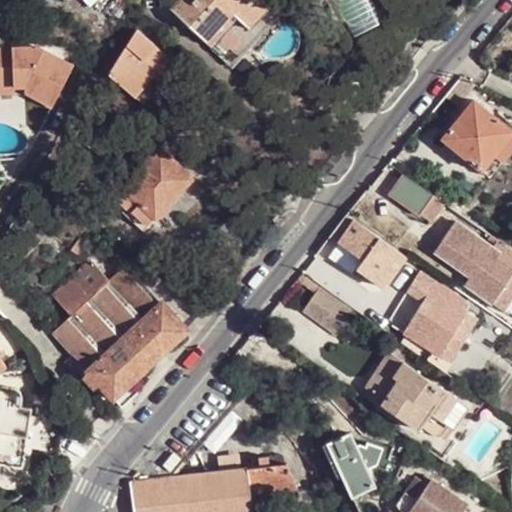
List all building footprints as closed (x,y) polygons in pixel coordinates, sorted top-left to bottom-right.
[(250,26),(268,5),(261,0),(178,0),(173,7),(170,9),(233,65),(246,51),(260,36),(250,26)] [(277,15),(268,5),(250,26),(260,36),(277,15)] [(156,71),(164,77),(176,65),(136,28),(108,73),(133,96),(151,76),(156,71)] [(0,48),(0,91),(13,92),(24,91),(47,103),(52,105),(72,65),(37,47),(0,48)] [(160,84),(164,77),(156,71),(151,76),(160,84)] [(15,128),(30,135),(47,103),(24,91),(13,92),(15,128)] [(492,156),(511,131),(511,130),(473,100),(458,119),(443,138),(481,169),(492,156)] [(134,198),(137,202),(153,216),(172,195),(191,175),(158,145),(120,186),(134,198)] [(500,162),(492,156),(481,169),(489,176),(500,162)] [(435,195),(402,172),(394,183),(387,194),(419,217),(424,210),(435,195)] [(444,201),(435,195),(424,210),(432,217),(444,201)] [(153,216),(137,202),(130,212),(144,225),(153,216)] [(361,259),(356,267),(370,277),(383,286),(405,256),(351,219),(341,233),(335,241),(361,259)] [(475,266),(468,276),(464,282),(503,309),(511,295),(511,261),(492,247),(454,221),(440,241),(475,266)] [(334,229),(329,236),(335,241),(341,233),(334,229)] [(86,243),(79,237),(70,250),(77,255),(86,243)] [(511,248),(498,239),(492,247),(511,261),(511,248)] [(432,251),(468,276),(475,266),(440,241),(432,251)] [(93,248),(86,243),(77,255),(83,260),(93,248)] [(69,314),(50,332),(71,354),(86,370),(98,383),(112,398),(130,381),(158,354),(187,327),(125,263),(107,278),(90,261),(53,296),(69,314)] [(300,271),(294,278),(315,293),(320,286),(320,285),(300,271)] [(428,355),(426,358),(444,371),(461,341),(452,333),(467,311),(468,309),(462,305),(465,299),(420,271),(408,289),(422,298),(402,330),(405,333),(423,345),(432,349),(428,355)] [(320,286),(315,293),(309,302),(303,311),(336,334),(353,310),(320,286)] [(388,321),(402,330),(422,298),(408,289),(388,321)] [(405,333),(400,340),(418,353),(420,350),(423,345),(405,333)] [(420,350),(428,355),(432,349),(423,345),(420,350)] [(0,368),(8,361),(0,350),(0,418),(1,409),(2,408),(2,404),(2,402),(0,400),(0,368)] [(392,374),(401,360),(387,351),(363,385),(382,399),(397,377),(392,374)] [(428,413),(441,420),(455,398),(401,360),(392,374),(397,377),(382,399),(380,404),(417,428),(428,413)] [(98,383),(86,370),(80,376),(92,388),(98,383)] [(119,407),(138,390),(130,381),(112,398),(119,407)] [(455,398),(441,420),(452,428),(467,406),(455,398)] [(54,419),(1,409),(0,418),(0,494),(19,488),(26,484),(31,481),(37,476),(39,472),(43,466),(45,466),(51,464),(55,462),(57,459),(60,443),(63,427),(63,424),(61,422),(60,421),(58,419),(54,419)] [(340,477),(351,498),(375,486),(350,432),(325,443),(340,477)] [(182,458),(174,451),(163,465),(171,472),(182,458)] [(259,458),(260,466),(283,464),(282,456),(259,458)] [(251,459),(252,467),(260,466),(259,458),(251,459)] [(130,482),(133,511),(251,511),(250,494),(296,488),(286,464),(283,464),(260,466),(252,467),(130,482)] [(402,508),(404,510),(407,511),(462,511),(469,503),(424,474),(420,480),(415,476),(407,487),(400,497),(399,500),(399,504),(400,505),(402,508)]
